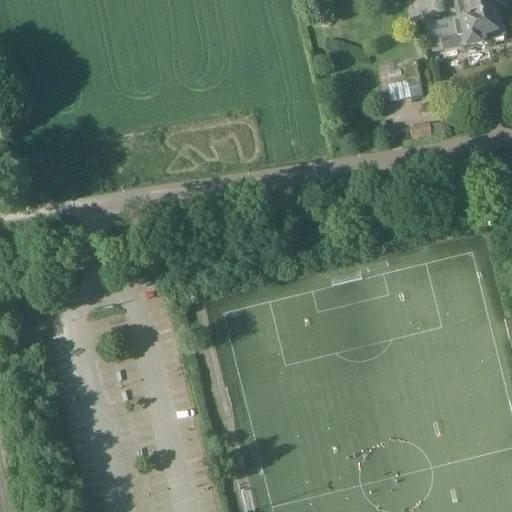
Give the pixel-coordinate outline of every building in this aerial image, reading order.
[(452,0),(454,4),(456,4),(459,19),(498,10),(505,9),(502,0),(452,0)] [(504,39),(498,10),(459,19),(451,20),(458,49),(504,39)] [(440,42),(435,19),(423,22),(429,45),(440,42)] [(386,86),(391,104),(423,97),(419,79),(386,86)] [(412,142),(432,138),(430,125),(409,129),(412,142)]
